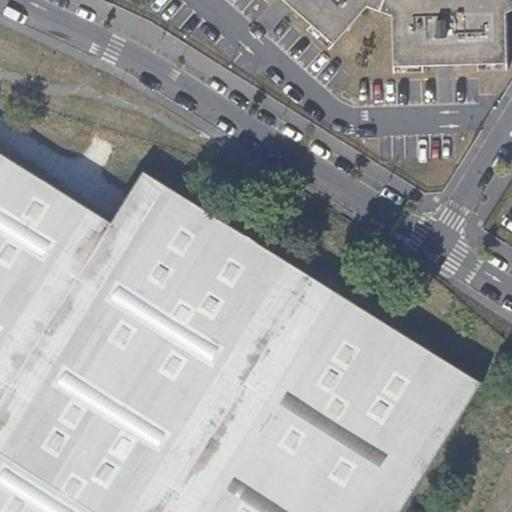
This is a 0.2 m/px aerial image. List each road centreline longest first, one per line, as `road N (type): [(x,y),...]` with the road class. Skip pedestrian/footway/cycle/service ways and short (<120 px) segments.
road 1 (residential): [(20,0),(114,47),(437,250)]
road 2 (residential): [(437,250),(511,127)]
